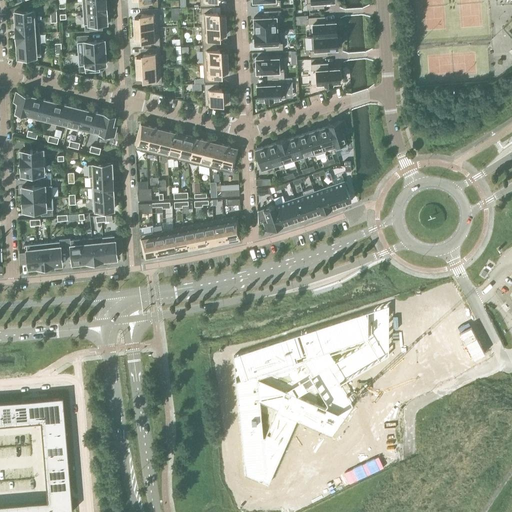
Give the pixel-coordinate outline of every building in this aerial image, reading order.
[(99,0),(82,1),(83,12),(106,10),(105,0),(99,0)] [(334,1),(333,0),(306,0),(307,9),(319,8),(319,2),(334,1)] [(201,13),(199,13),(199,21),(201,21),(202,26),(225,25),(225,24),(225,19),(224,15),(218,15),(218,12),(215,12),(215,7),(201,7),(201,13)] [(135,28),(158,27),(158,13),(157,13),(157,8),(148,8),(148,14),(140,14),(141,17),(134,17),(135,22),(134,22),(135,26),(135,28)] [(36,21),(35,10),(15,11),(15,23),(36,22),(36,21)] [(106,10),(83,12),(84,24),(107,23),(106,10)] [(254,31),(279,29),(279,16),(281,16),(281,10),(268,10),(269,16),(254,17),(254,31)] [(320,16),(308,17),(308,23),(313,23),(314,36),(314,37),(336,35),(335,21),(320,22),(320,16)] [(36,22),(15,23),(16,34),(40,33),(39,21),(36,21),(36,22)] [(203,40),(203,45),(216,44),(216,39),(220,39),(219,36),(225,35),(225,31),(225,26),(225,25),(202,26),(202,40),(203,40)] [(159,40),(158,27),(135,28),(135,29),(135,34),(135,38),(142,38),(142,41),(145,41),(146,46),(159,45),(159,40)] [(279,29),(254,31),(255,44),(270,43),(270,50),(283,49),(282,43),(280,43),(279,29)] [(40,33),(16,34),(17,45),(40,43),(40,33)] [(88,35),(77,35),(78,54),(105,52),(104,40),(89,41),(88,35)] [(312,50),(310,50),(310,56),(323,56),(322,50),(337,49),(336,35),(314,37),(314,36),(311,36),(312,50)] [(40,43),(17,45),(18,57),(41,56),(40,43)] [(216,49),(216,44),(203,45),(203,50),(204,63),(227,62),(227,61),(227,56),(226,52),(220,52),(220,49),(216,49)] [(137,67),(160,66),(160,52),(159,52),(159,47),(146,48),(146,53),(142,53),(143,56),(136,57),(137,61),(136,61),(137,66),(137,67)] [(105,52),(78,54),(79,72),(85,71),(85,72),(100,71),(100,68),(95,68),(95,64),(106,64),(105,52)] [(272,72),(272,78),(284,77),(283,57),(256,58),(256,72),(272,72)] [(227,62),(204,63),(204,77),(205,82),(210,82),(218,81),(218,76),(221,76),(221,73),(227,72),(227,68),(227,63),(227,62)] [(323,63),(311,64),(311,70),(316,69),(317,83),(324,83),(324,84),(333,84),(333,82),(340,82),(339,68),(324,69),(323,63)] [(160,66),(137,67),(137,68),(137,73),(137,77),(144,77),(144,80),(151,80),(152,85),(161,84),(161,79),(160,66)] [(284,77),(272,78),(272,84),(257,84),(258,98),(265,98),(265,100),(273,99),(273,98),(285,97),(284,77)] [(89,89),(91,80),(80,79),(79,87),(89,89)] [(218,88),(218,83),(205,84),(206,105),(223,104),(223,102),(229,102),(229,100),(229,95),(228,91),(222,91),(222,88),(218,88)] [(27,114),(26,113),(31,96),(16,92),(13,101),(17,101),(14,115),(26,118),(27,114)] [(26,113),(27,114),(37,116),(41,98),(31,96),(26,113)] [(51,101),(41,98),(37,116),(47,119),(51,101)] [(51,101),(47,119),(58,121),(62,103),(51,101)] [(72,106),(62,103),(58,121),(68,124),(72,106)] [(72,106),(68,124),(78,126),(83,109),(72,106)] [(93,111),(83,109),(78,126),(89,129),(93,111)] [(99,132),(104,114),(93,111),(89,129),(99,132)] [(99,132),(98,135),(110,138),(111,134),(114,135),(117,127),(113,126),(115,116),(104,114),(99,132)] [(344,119),(327,125),(328,125),(335,145),(334,145),(335,150),(336,150),(338,156),(349,152),(347,146),(348,146),(343,130),(347,128),(344,119)] [(146,151),(153,127),(141,124),(140,130),(139,130),(137,137),(138,137),(135,149),(146,151)] [(328,125),(318,128),(324,149),(325,148),(334,145),(335,145),(328,125)] [(146,151),(157,154),(163,129),(153,127),(146,151)] [(318,128),(308,132),(314,152),(313,152),(315,155),(325,152),(326,152),(325,148),(324,149),(318,128)] [(157,154),(167,156),(173,132),(163,129),(157,154)] [(178,159),(184,134),(173,132),(167,156),(178,159)] [(297,135),(304,155),(313,152),(314,152),(308,132),(297,135)] [(188,162),(194,137),(184,134),(178,159),(188,162)] [(304,155),(297,135),(287,138),(293,158),(304,155)] [(188,162),(199,164),(205,140),(194,137),(188,162)] [(287,137),(276,141),(276,142),(277,142),(283,162),(285,168),(295,165),(293,158),(287,138),(287,137)] [(209,167),(215,142),(205,140),(199,164),(209,167)] [(209,167),(220,169),(226,145),(215,142),(209,167)] [(266,145),(273,165),(283,162),(277,142),(276,142),(266,145)] [(226,145),(220,169),(231,172),(233,161),(234,161),(236,154),(235,154),(237,148),(226,145)] [(261,169),(273,165),(266,145),(255,149),(259,161),(257,161),(257,169),(261,168),(261,169)] [(21,162),(46,161),(45,149),(20,150),(21,162)] [(71,171),(83,171),(83,160),(71,160),(71,171)] [(51,179),(51,172),(46,173),(46,161),(21,162),(21,174),(39,173),(39,179),(51,179)] [(90,176),(93,176),(112,175),(111,163),(88,164),(88,177),(90,177),(90,176)] [(94,187),(112,186),(112,175),(93,176),(90,176),(90,177),(91,187),(92,187),(94,187)] [(53,197),(52,185),(51,185),(51,179),(39,179),(39,185),(22,186),(22,198),(53,197)] [(333,184),(340,204),(351,200),(347,188),(349,188),(347,181),(345,182),(344,181),(333,184)] [(166,182),(158,182),(158,192),(166,192),(166,182)] [(333,184),(323,188),(330,208),(331,208),(340,204),(333,184)] [(92,187),(92,198),(113,197),(112,186),(94,187),(92,187)] [(313,188),(303,191),(304,195),(304,194),(311,214),(320,211),(321,211),(314,191),(313,188)] [(320,212),(331,208),(330,208),(323,188),(314,191),(321,211),(320,211),(320,212)] [(304,195),(295,198),(302,218),(311,214),(304,194),(304,195)] [(53,215),(53,209),(53,197),(22,198),(23,210),(41,209),(41,215),(53,215)] [(93,210),(114,209),(113,197),(92,198),(93,210)] [(292,221),(302,218),(295,198),(285,201),(292,221)] [(275,205),(282,225),(283,225),(283,224),(292,221),(285,201),(275,205)] [(152,203),(138,203),(138,209),(142,209),(142,213),(152,212),(152,203)] [(282,225),(275,205),(263,209),(268,220),(263,222),(266,231),(282,225)] [(223,218),(227,240),(240,238),(239,232),(240,232),(238,225),(237,225),(235,215),(223,218)] [(217,242),(227,240),(223,218),(213,219),(217,242)] [(217,242),(213,219),(203,221),(207,244),(217,242)] [(197,246),(207,244),(203,221),(193,223),(197,246)] [(197,246),(193,223),(183,225),(188,248),(197,246)] [(178,250),(188,248),(183,225),(173,227),(178,250)] [(178,250),(173,227),(163,229),(168,252),(178,250)] [(158,254),(168,252),(163,229),(153,231),(158,254)] [(145,256),(158,254),(153,231),(141,234),(143,244),(142,244),(143,251),(144,251),(145,256)] [(103,236),(103,241),(105,260),(117,258),(114,235),(103,236)] [(92,237),(93,242),(94,261),(105,260),(103,241),(103,236),(92,237)] [(92,237),(81,238),(84,262),(94,261),(93,242),(92,237)] [(72,263),(84,262),(81,238),(70,240),(70,238),(65,239),(66,252),(71,252),(72,263)] [(59,241),(48,242),(50,265),(62,264),(61,253),(66,252),(65,239),(59,239),(59,241)] [(48,242),(37,243),(38,248),(40,266),(50,265),(48,242)] [(28,268),(40,266),(38,248),(37,243),(26,244),(27,252),(19,253),(19,263),(28,262),(28,268)] [(389,304),(233,355),(244,474),(268,485),(297,420),(331,436),(353,405),(341,384),(389,355),(389,304)] [(41,398),(26,400),(28,422),(41,421),(65,419),(63,396),(41,398)] [(14,400),(2,401),(4,424),(16,423),(14,400)] [(26,400),(14,400),(16,423),(28,422),(26,400)] [(65,419),(41,421),(42,433),(65,431),(65,419)] [(65,431),(42,433),(43,444),(66,442),(65,431)] [(66,442),(43,444),(44,455),(67,453),(66,442)] [(67,453),(44,455),(45,467),(68,465),(67,453)] [(68,465),(45,467),(46,478),(69,476),(68,465)] [(69,476),(46,478),(47,490),(70,488),(69,476)] [(70,488),(47,490),(48,501),(48,511),(63,511),(72,511),(70,488)] [(38,511),(37,501),(27,502),(27,511),(38,511)] [(48,511),(48,501),(37,501),(38,511),(48,511)] [(27,511),(27,502),(17,503),(17,511),(27,511)] [(17,511),(17,503),(6,504),(6,511),(17,511)]
